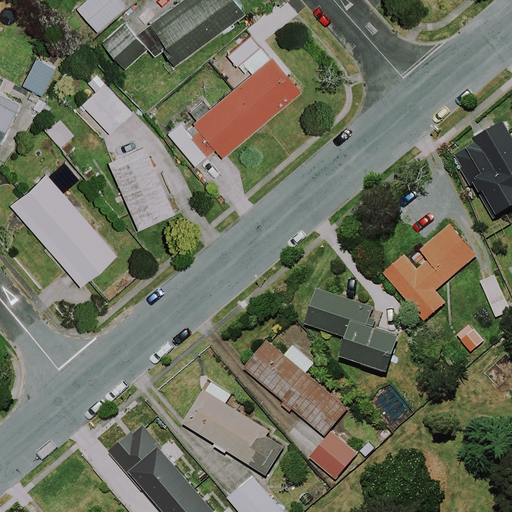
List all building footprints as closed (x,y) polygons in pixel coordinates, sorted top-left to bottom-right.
[(124,7),(117,0),(86,0),(75,10),(95,33),(124,7)] [(145,49),(152,57),(162,50),(173,65),(241,16),(229,0),(180,0),(132,36),(122,25),(102,45),(124,69),(143,51),(145,49)] [(213,149),(221,158),(299,92),(250,35),(226,56),(245,78),(192,122),(186,115),(164,133),(193,167),(213,149)] [(61,48),(43,41),(32,69),(49,76),(61,48)] [(130,113),(95,75),(85,84),(92,92),(79,104),(108,134),(130,113)] [(0,140),(14,113),(0,105),(0,140)] [(171,213),(142,149),(107,164),(137,229),(171,213)] [(115,255),(45,174),(9,205),(79,286),(115,255)] [(473,259),(448,230),(409,264),(403,257),(383,275),(423,321),(444,303),(434,293),(473,259)] [(510,311),(493,276),(478,283),(495,319),(510,311)] [(374,310),(316,291),(304,325),(331,334),(325,353),(387,373),(398,338),(368,328),(374,310)] [(483,342),(468,325),(454,337),(469,354),(483,342)] [(314,364),(292,346),(284,356),(267,342),(244,370),(324,436),(347,409),(305,375),(314,364)] [(231,396),(211,382),(182,424),(225,453),(226,451),(264,477),(286,446),(226,405),(231,396)] [(356,454),(331,433),(309,459),(335,480),(356,454)] [(162,441),(127,471),(135,480),(129,485),(148,507),(155,502),(163,511),(198,511),(212,500),(162,441)] [(281,511),(252,477),(227,498),(238,511),(281,511)]
